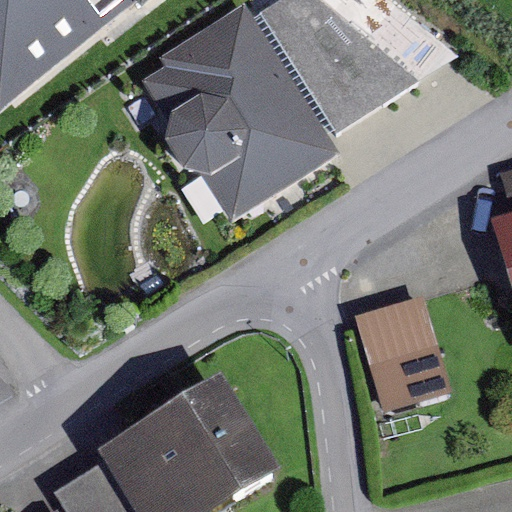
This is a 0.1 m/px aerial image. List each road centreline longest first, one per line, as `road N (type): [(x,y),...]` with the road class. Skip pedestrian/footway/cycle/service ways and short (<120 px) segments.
road 1 (residential): [(87,407),(314,252)]
road 2 (residential): [(314,252),(336,337),(357,511)]
road 3 (residential): [(314,252),(511,133)]
road 4 (residential): [(87,407),(0,309)]
